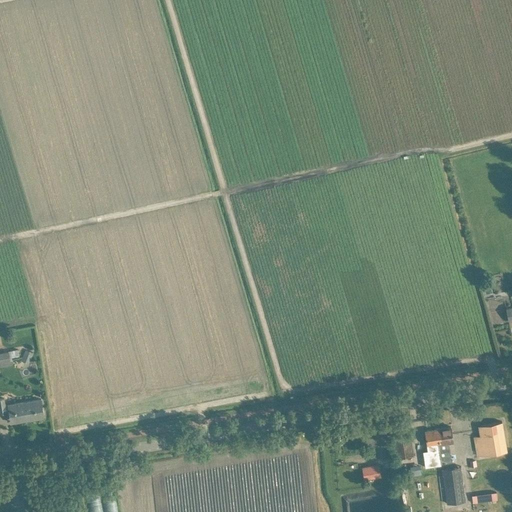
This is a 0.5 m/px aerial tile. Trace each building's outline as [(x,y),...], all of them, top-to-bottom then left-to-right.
[(509,293),(507,284),(494,286),(496,295),(509,293)] [(22,351),(1,355),(3,368),(19,365),(17,359),(23,358),(22,351)] [(34,366),(36,353),(29,351),(27,364),(34,366)] [(11,422),(12,422),(11,420),(27,417),(27,420),(44,417),(41,399),(5,405),(4,398),(0,398),(0,413),(6,412),(6,411),(9,410),(11,422)] [(475,436),(478,456),(507,451),(502,421),(480,425),(482,435),(475,436)] [(450,426),(440,428),(441,436),(437,436),(441,460),(449,459),(446,442),(453,440),(450,426)] [(441,460),(437,436),(441,436),(440,428),(425,430),(429,451),(423,452),(426,468),(442,465),(441,460)] [(409,432),(393,434),(397,458),(413,455),(409,432)] [(266,462),(134,475),(137,511),(317,511),(312,456),(280,459),(280,456),(266,458),(266,462)] [(408,468),(410,475),(426,472),(424,462),(418,463),(418,467),(408,468)] [(379,464),(362,467),(365,479),(381,476),(379,464)] [(442,471),(448,503),(467,499),(462,472),(456,473),(455,468),(442,471)] [(351,486),(360,484),(358,469),(349,470),(351,486)]
